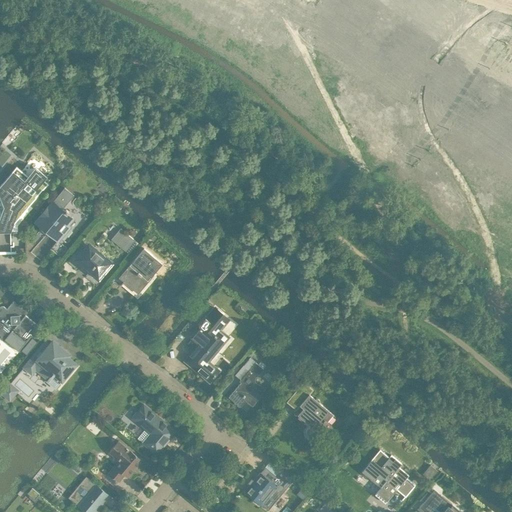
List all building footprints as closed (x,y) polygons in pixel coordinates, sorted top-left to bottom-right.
[(48,184),(44,180),(47,177),(36,167),(28,176),(16,167),(16,168),(18,170),(13,176),(12,176),(11,176),(10,176),(10,177),(10,178),(0,190),(0,195),(5,207),(0,219),(0,225),(11,229),(18,209),(23,203),(29,206),(48,184)] [(35,222),(42,228),(58,241),(70,227),(68,225),(73,218),(67,213),(69,212),(66,210),(65,211),(62,209),(74,195),(64,187),(35,222)] [(139,243),(121,228),(111,239),(129,255),(139,243)] [(157,239),(151,234),(147,238),(154,244),(157,239)] [(92,275),(98,277),(110,263),(89,246),(83,252),(82,252),(81,252),(80,253),(79,253),(78,254),(77,255),(77,256),(77,257),(77,258),(77,259),(90,270),(89,271),(92,275)] [(144,248),(119,278),(123,282),(121,285),(126,280),(139,291),(148,280),(145,278),(151,272),(153,274),(162,264),(144,248)] [(37,325),(25,314),(23,313),(22,314),(19,311),(22,308),(13,301),(7,309),(3,306),(0,306),(0,322),(23,341),(23,342),(37,325)] [(206,318),(205,318),(198,326),(199,327),(190,337),(197,343),(197,342),(199,343),(185,361),(209,381),(219,371),(208,361),(228,337),(220,330),(229,319),(215,308),(206,318)] [(32,338),(22,350),(26,353),(36,341),(32,338)] [(75,364),(63,353),(64,351),(54,342),(53,343),(52,342),(49,345),(45,342),(24,367),(31,373),(35,369),(48,379),(46,381),(55,388),(75,364)] [(246,400),(252,405),(258,398),(259,399),(261,397),(260,396),(265,390),(256,382),(255,378),(263,369),(250,358),(235,376),(240,380),(242,380),(242,383),(240,383),(228,397),(240,408),(246,400)] [(333,414),(309,394),(313,390),(303,382),(286,402),(296,410),(297,409),(300,411),(297,415),(310,425),(307,429),(306,430),(306,431),(306,432),(306,433),(306,434),(307,435),(308,436),(309,436),(310,436),(311,436),(312,436),(313,436),(313,435),(317,431),(324,422),(325,423),(326,422),(327,422),(328,423),(329,423),(330,423),(331,423),(332,423),(333,422),(334,421),(334,420),(335,419),(335,418),(335,417),(335,416),(334,416),(334,415),(333,414)] [(11,398),(17,390),(10,384),(3,392),(11,398)] [(176,431),(161,419),(143,404),(132,418),(145,429),(137,438),(143,443),(147,446),(152,450),(156,454),(176,431)] [(118,441),(109,452),(120,462),(116,467),(114,465),(108,473),(119,482),(125,475),(127,477),(141,460),(118,441)] [(152,450),(147,446),(145,448),(142,445),(138,449),(147,456),(152,450)] [(380,450),(371,460),(373,462),(366,472),(378,482),(375,486),(379,490),(375,494),(385,503),(396,489),(405,496),(415,485),(406,477),(408,475),(398,467),(401,463),(391,455),(389,457),(380,450)] [(423,474),(430,480),(438,471),(430,465),(423,474)] [(268,510),(288,486),(294,480),(281,469),(276,476),(265,467),(245,491),(268,510)] [(88,478),(70,499),(85,511),(98,511),(96,511),(102,504),(104,505),(105,504),(111,508),(116,502),(88,478)] [(30,494),(36,499),(39,494),(34,489),(30,494)] [(427,497),(417,509),(420,511),(461,511),(434,489),(427,497)] [(324,503),(320,508),(325,511),(332,511),(333,511),(324,503)]
